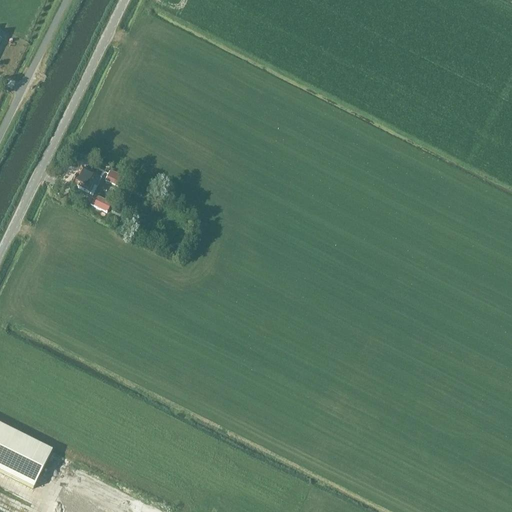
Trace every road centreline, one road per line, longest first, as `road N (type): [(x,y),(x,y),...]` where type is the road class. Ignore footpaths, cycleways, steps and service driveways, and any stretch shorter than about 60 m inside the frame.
road 1 (tertiary): [(0,253),(123,0)]
road 2 (unclassified): [(0,134),(65,0)]
